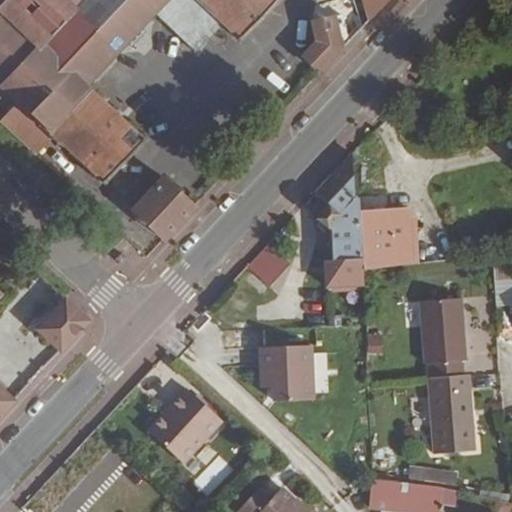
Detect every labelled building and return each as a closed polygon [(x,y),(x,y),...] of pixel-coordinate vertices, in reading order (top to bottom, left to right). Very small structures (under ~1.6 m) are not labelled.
[(241,42),(281,0),(0,0),(0,87),(63,147),(64,146),(105,185),(146,141),(87,86),(155,14),(196,52),(222,25),(241,42)] [(302,57),(320,73),(342,49),(388,0),(364,0),(367,6),(335,17),(335,16),(311,21),(316,42),(302,57)] [(357,258),(354,199),(351,155),(314,194),(327,205),(316,218),(326,228),(331,222),(333,260),(357,258)] [(194,207),(164,178),(132,211),(163,240),(194,207)] [(414,264),(410,207),(359,211),(361,242),(364,270),(414,264)] [(269,287),(291,263),(269,242),(268,244),(247,266),(269,287)] [(511,306),(511,272),(510,255),(492,256),(496,307),(511,306)] [(87,327),(57,298),(25,332),(55,361),(87,327)] [(467,361),(462,299),(419,302),(424,365),(428,365),(429,378),(464,375),(463,361),(467,361)] [(382,354),(382,341),(370,341),(370,354),(382,354)] [(314,400),(312,346),(259,348),(261,387),(272,387),(273,401),(314,400)] [(476,450),(470,376),(427,380),(433,454),(476,450)] [(183,464),(223,421),(187,388),(148,432),(183,464)] [(0,419),(14,406),(0,392),(0,419)] [(77,511),(84,511),(117,479),(95,457),(59,493),(77,511)] [(408,481),(456,483),(457,468),(409,465),(408,481)] [(410,511),(438,511),(442,488),(371,480),(369,507),(410,511)] [(308,511),(282,487),(269,502),(258,490),(236,511),(308,511)] [(37,511),(64,511),(53,498),(37,511)]
